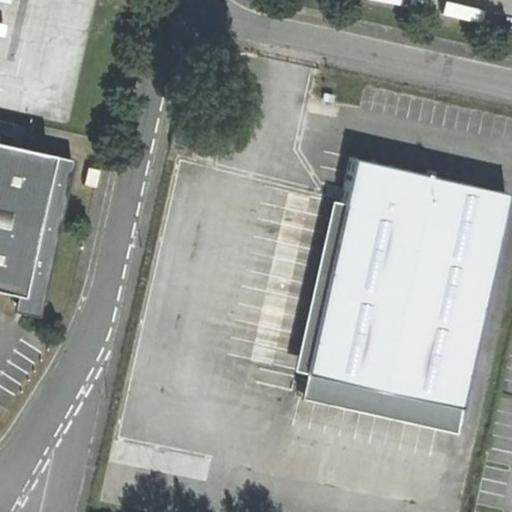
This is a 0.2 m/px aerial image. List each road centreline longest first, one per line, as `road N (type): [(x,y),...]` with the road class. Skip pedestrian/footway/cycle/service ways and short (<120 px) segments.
road 1 (unclassified): [(174,5),(95,329),(0,483)]
road 2 (unclassified): [(174,5),(511,81)]
